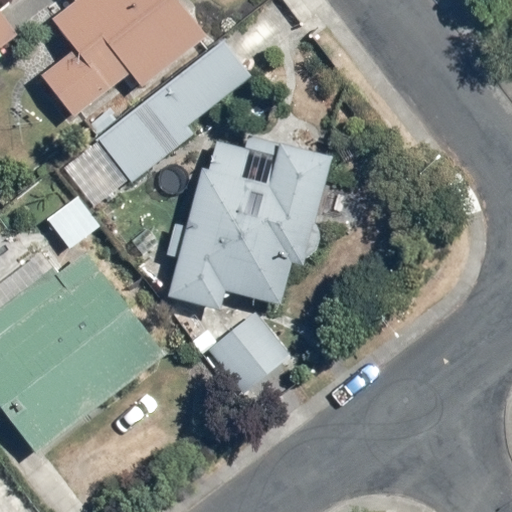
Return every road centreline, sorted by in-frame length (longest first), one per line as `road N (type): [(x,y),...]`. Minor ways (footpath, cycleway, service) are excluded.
road 1 (residential): [(511,204),(355,0)]
road 2 (residential): [(198,511),(364,371)]
road 3 (residential): [(364,371),(511,252)]
road 4 (residential): [(473,511),(364,371)]
